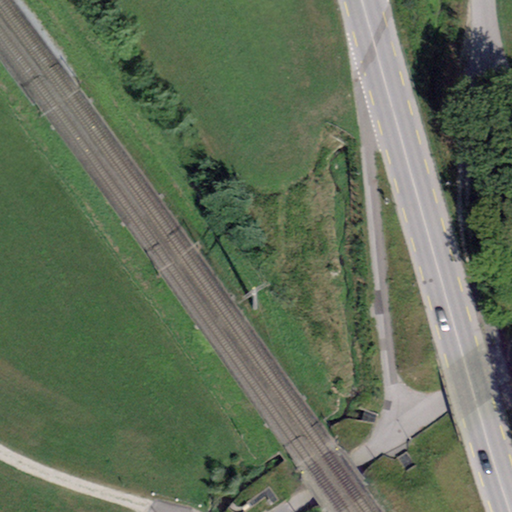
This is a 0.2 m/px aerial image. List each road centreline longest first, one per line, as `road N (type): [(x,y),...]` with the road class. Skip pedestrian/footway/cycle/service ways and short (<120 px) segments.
road 1 (primary): [(509,511),(391,106)]
road 2 (unclassified): [(393,429),(368,155),(391,106)]
road 3 (unclassified): [(393,429),(511,356)]
road 4 (unclassified): [(286,511),(393,429)]
